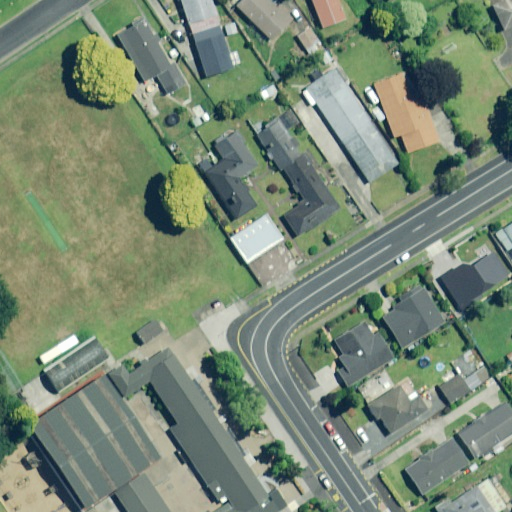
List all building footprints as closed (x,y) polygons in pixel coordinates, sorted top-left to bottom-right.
[(218,16),(212,0),(181,0),(189,25),(195,42),(207,77),(235,68),(223,31),(218,16)] [(279,9),(269,0),(243,0),(237,7),(272,41),(295,18),(282,5),(279,9)] [(339,0),(311,0),(325,28),(348,18),(339,0)] [(511,0),(504,0),(492,6),(504,30),(511,26),(511,0)] [(172,67),(171,65),(144,19),(118,34),(146,83),(157,76),(172,67)] [(238,20),(225,24),(228,37),(241,33),(238,20)] [(320,41),(311,28),(290,43),(295,50),(303,44),(308,50),(320,41)] [(172,67),(157,76),(168,95),(187,85),(175,65),(172,67)] [(400,164),(336,67),(302,90),(312,105),(317,102),(370,183),(400,164)] [(413,99),(404,74),(375,85),(395,138),(401,135),(408,153),(440,141),(423,96),(413,99)] [(278,93),(275,85),(260,92),(264,99),(278,93)] [(291,130),(300,124),(289,107),(255,129),(268,150),(265,152),(272,163),(275,161),(281,170),(303,204),(283,216),(300,242),(345,213),(306,154),(291,130)] [(259,167),(237,132),(216,146),(225,160),(206,172),(236,220),(257,207),(240,179),(259,167)] [(285,239),(268,214),(231,239),(247,264),(285,239)] [(511,268),(511,223),(496,234),(507,251),(501,255),(510,270),(511,268)] [(442,257),(432,262),(438,272),(447,267),(442,257)] [(467,281),(455,263),(436,276),(448,294),(467,281)] [(446,322),(425,289),(394,308),(396,311),(384,319),(403,349),(446,322)] [(157,326),(147,311),(126,324),(136,339),(157,326)] [(344,355),(339,358),(345,367),(338,372),(348,387),(394,358),(379,334),(375,337),(365,322),(335,341),(339,347),(344,355)] [(102,350),(87,328),(34,362),(49,384),(102,350)] [(254,511),(265,506),(162,338),(124,362),(119,355),(100,366),(118,394),(140,381),(215,502),(199,511),(254,511)] [(452,404),(471,391),(494,376),(486,364),(464,380),(456,368),(443,376),(447,382),(440,387),(452,404)] [(148,459),(93,371),(16,418),(71,506),(148,459)] [(358,389),(368,406),(377,420),(381,418),(391,435),(430,411),(416,388),(410,392),(405,383),(397,388),(387,371),(358,389)] [(475,459),(482,455),(487,462),(506,450),(501,442),(511,434),(511,412),(506,403),(459,435),(475,459)] [(470,463),(453,439),(406,471),(423,496),(470,463)] [(167,511),(139,467),(105,487),(120,511),(167,511)] [(500,511),(506,508),(486,478),(437,511),(500,511)]
